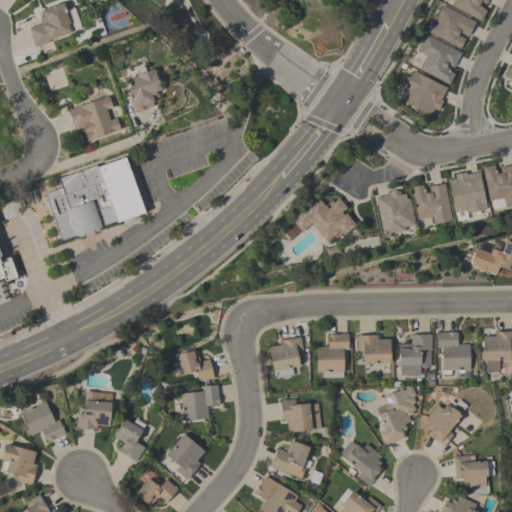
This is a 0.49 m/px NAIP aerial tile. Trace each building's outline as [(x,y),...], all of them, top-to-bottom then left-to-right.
[(486,0),(485,4),(480,1),(478,4),(479,5),(479,7),(485,10),(480,20),(450,5),(452,0),(486,0)] [(71,7),(73,8),(73,9),(79,25),(78,28),(69,31),(70,33),(49,40),(47,40),(48,41),(34,47),(29,34),(30,33),(28,28),(41,22),(40,19),(43,18),(40,10),(62,2),(65,9),(71,7)] [(428,32),(433,23),(434,23),(437,16),(436,15),(441,5),(474,22),(467,36),(459,32),(457,35),(464,39),(459,48),(428,32)] [(460,52),(452,67),(448,65),(446,68),(447,69),(447,70),(453,74),(448,84),(418,68),(425,55),(417,51),(425,34),(460,52)] [(511,89),(509,88),(511,84),(509,79),(503,75),(509,65),(511,66),(511,64),(511,89)] [(143,66),(145,71),(153,69),(161,91),(157,93),(158,96),(152,99),(153,101),(151,102),(153,106),(134,113),(129,99),(132,98),(125,80),(136,76),(135,75),(136,74),(135,69),(143,66)] [(446,87),(440,99),(442,101),(437,111),(433,108),(429,116),(400,101),(400,100),(394,97),(399,88),(403,90),(413,70),(446,87)] [(107,96),(112,107),(105,109),(109,120),(115,118),(117,124),(120,123),(122,127),(119,128),(119,129),(86,141),(83,130),(85,129),(84,126),(74,130),(67,110),(107,96)] [(44,193),(61,187),(57,178),(95,165),(96,167),(124,157),(144,212),(137,215),(138,217),(123,223),(122,221),(116,223),(115,221),(100,226),(100,227),(98,228),(98,230),(94,232),(93,229),(82,233),(83,236),(78,238),(77,235),(75,236),(75,235),(60,240),(44,193)] [(491,209),(490,200),(488,200),(481,167),(493,164),(495,174),(500,173),(499,167),(511,164),(511,204),(504,206),(491,209)] [(467,219),(456,221),(447,180),(454,178),(453,174),(465,172),(465,174),(478,172),(486,208),(465,212),(467,219)] [(450,221),(432,224),(431,216),(416,219),(410,187),(421,185),(423,191),(424,190),(425,193),(428,193),(427,187),(443,184),(450,221)] [(374,197),(387,195),(387,193),(398,190),(399,194),(404,193),(405,199),(409,198),(414,225),(403,227),(403,230),(381,235),(374,197)] [(317,198),(324,206),(330,200),(332,202),(337,198),(345,207),(340,212),(342,215),(344,213),(354,225),(342,235),(338,231),(326,242),(310,223),(300,232),(290,220),(317,198)] [(486,270),(485,271),(478,269),(478,268),(470,265),(472,262),(470,261),(474,251),(476,248),(489,253),(491,248),(500,252),(505,240),(511,243),(511,271),(498,267),(495,273),(486,270)] [(0,259),(9,257),(16,277),(5,281),(4,278),(0,279),(0,259)] [(494,336),(493,331),(511,331),(511,346),(509,346),(509,359),(498,359),(498,370),(485,370),(485,360),(482,360),(481,336),(494,336)] [(468,378),(455,378),(455,370),(450,370),(450,374),(441,374),(441,347),(436,348),(436,332),(456,332),(456,344),(468,344),(468,370),(468,378)] [(327,347),(327,334),(347,334),(347,349),(342,349),(342,372),(341,372),(341,377),(321,378),(321,372),(315,372),(315,347),(327,347)] [(425,368),(421,368),(420,367),(419,367),(419,375),(399,375),(399,364),(398,364),(398,344),(410,344),(410,334),(430,334),(430,350),(429,350),(429,367),(427,367),(425,368)] [(362,363),(362,350),(356,350),(355,335),(376,335),(376,339),(389,339),(389,363),(362,363)] [(291,367),(292,375),(289,375),(289,377),(281,378),(281,377),(278,377),(276,369),(271,370),(267,347),(279,345),(278,340),(299,336),(302,351),(296,352),(298,366),(291,367)] [(197,382),(195,370),(181,374),(177,354),(196,349),(199,361),(208,359),(212,378),(197,382)] [(178,393),(201,391),(200,386),(216,384),(218,405),(206,406),(207,418),(181,420),(178,393)] [(400,389),(401,391),(411,387),(414,395),(411,396),(414,402),(411,404),(414,410),(411,411),(412,413),(407,416),(409,421),(403,424),(405,429),(401,430),(402,433),(401,434),(403,437),(383,446),(377,432),(383,430),(376,415),(377,414),(375,408),(382,405),(381,404),(384,403),(381,397),(400,389)] [(110,402),(108,426),(96,425),(95,429),(75,428),(76,413),(82,413),(84,391),(96,392),(95,401),(110,402)] [(308,404),(316,403),(319,428),(310,429),(310,430),(307,430),(307,435),(302,436),(301,431),(287,433),(285,420),(281,421),(279,400),(294,398),(294,404),(308,403),(308,404)] [(458,399),(466,405),(458,415),(459,416),(447,431),(452,434),(442,447),(426,434),(427,432),(429,429),(425,426),(429,422),(425,418),(435,405),(441,409),(445,404),(446,404),(449,400),(454,404),(458,399)] [(44,401),(53,421),(58,419),(64,433),(46,442),(41,430),(30,435),(19,412),(44,401)] [(141,430),(134,441),(143,447),(134,461),(117,451),(123,443),(112,436),(123,419),(141,430)] [(181,433),(203,451),(195,461),(198,463),(185,479),(174,470),(177,465),(164,455),(181,433)] [(301,476),(300,478),(269,467),(276,448),(285,452),(289,440),(308,447),(307,448),(308,450),(307,453),(305,454),(301,465),(304,466),(303,470),(304,471),(303,475),(301,476)] [(355,476),(359,472),(344,460),(344,459),(338,454),(349,440),(360,449),(365,444),(380,456),(376,460),(380,462),(376,467),(381,470),(367,486),(355,476)] [(31,464),(36,465),(31,485),(16,481),(17,475),(5,472),(5,470),(0,469),(3,461),(0,460),(2,452),(1,452),(3,444),(4,445),(5,443),(35,451),(31,464)] [(472,455),(473,461),(484,460),(484,457),(489,456),(490,460),(488,461),(488,462),(491,461),(492,475),(486,475),(486,476),(483,477),(484,487),(486,487),(487,495),(471,492),(470,489),(467,489),(466,482),(461,483),(460,478),(458,478),(458,477),(454,478),(452,457),(472,455)] [(137,478),(146,468),(156,476),(151,482),(157,487),(164,479),(176,489),(164,504),(156,497),(148,506),(134,494),(143,483),(137,478)] [(295,495),(292,499),(294,500),(292,502),(299,506),(295,511),(260,511),(257,510),(264,499),(253,493),(264,475),(277,484),(295,495)] [(338,499),(346,488),(350,492),(351,490),(364,501),(367,496),(380,506),(374,511),(336,511),(343,505),(341,503),(342,502),(338,499)] [(19,511),(28,507),(25,502),(38,494),(48,511),(19,511)] [(438,511),(444,500),(449,502),(451,498),(455,500),(457,496),(474,504),(471,510),(475,511),(438,511)]
